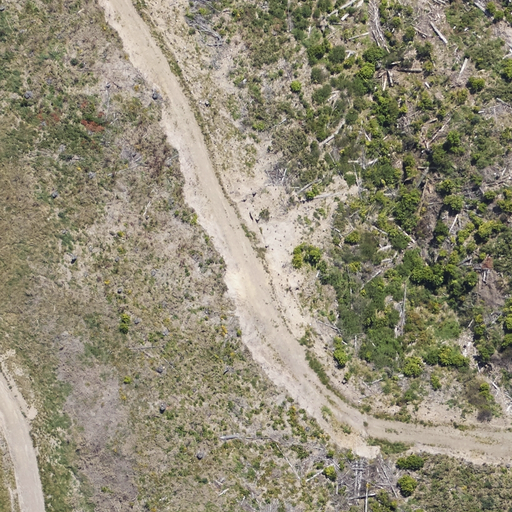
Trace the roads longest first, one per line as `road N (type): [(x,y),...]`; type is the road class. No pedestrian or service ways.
road 1 (track): [(511,437),(423,438),(331,407),(304,374),(234,241),(183,110),(118,0)]
road 2 (track): [(0,397),(33,511)]
